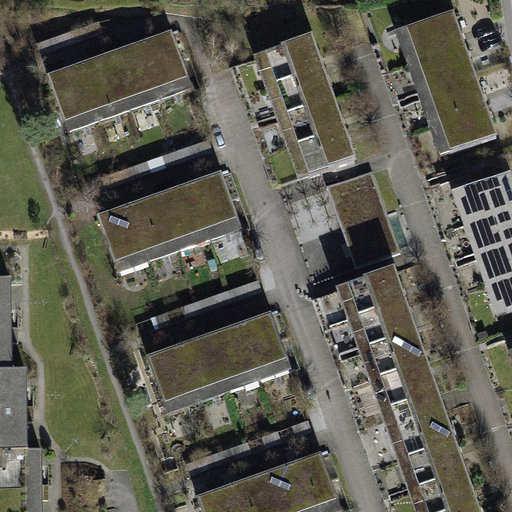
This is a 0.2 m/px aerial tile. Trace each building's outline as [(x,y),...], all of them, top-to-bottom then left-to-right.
[(418,64),(465,48),(454,18),(408,34),(418,64)] [(182,33),(171,37),(180,62),(191,59),(182,33)] [(140,47),(157,93),(187,82),(180,62),(171,37),(140,47)] [(275,88),(322,71),(311,40),(264,56),(275,88)] [(157,93),(140,47),(110,58),(126,104),(157,93)] [(429,94),(475,78),(465,48),(418,64),(429,94)] [(126,104),(110,58),(80,69),(96,115),(126,104)] [(96,115),(80,69),(49,80),(65,126),(96,115)] [(286,118),(333,102),(322,71),(275,88),(286,118)] [(440,124),(486,108),(475,78),(429,94),(440,124)] [(297,148),(343,132),(333,102),(286,118),(297,148)] [(486,108),(440,124),(450,155),(496,139),(486,108)] [(343,132),(297,148),(308,179),(354,163),(343,132)] [(338,184),(368,266),(400,254),(371,173),(338,184)] [(231,174),(221,177),(230,204),(241,200),(231,174)] [(190,188),(206,234),(237,223),(230,204),(221,177),(190,188)] [(475,223),(511,209),(511,181),(511,177),(465,193),(475,223)] [(206,234),(190,188),(159,198),(176,244),(206,234)] [(176,244),(159,198),(129,209),(145,255),(176,244)] [(145,255),(129,209),(99,220),(115,266),(145,255)] [(486,253),(511,243),(511,209),(475,223),(486,253)] [(496,284),(511,278),(511,243),(486,253),(496,284)] [(349,290),(360,320),(404,304),(393,273),(349,290)] [(511,278),(496,284),(507,314),(511,312),(511,278)] [(0,376),(12,376),(11,284),(0,283),(0,376)] [(415,334),(404,304),(360,320),(370,350),(415,334)] [(280,313),(270,317),(279,343),(290,339),(280,313)] [(270,317),(240,328),(256,374),(286,363),(279,343),(270,317)] [(226,384),(256,374),(240,328),(210,339),(226,384)] [(425,364),(415,334),(370,350),(381,379),(425,364)] [(195,395),(226,384),(210,339),(179,349),(195,395)] [(165,406),(195,395),(179,349),(149,360),(165,406)] [(437,396),(425,364),(381,379),(393,412),(437,396)] [(0,454),(28,454),(27,376),(12,376),(0,376),(0,454)] [(443,412),(437,396),(393,412),(398,428),(443,412)] [(454,443),(443,412),(398,428),(409,459),(454,443)] [(465,474),(454,443),(409,459),(420,490),(465,474)] [(330,453),(320,457),(329,483),(339,479),(330,453)] [(0,511),(42,511),(42,454),(28,454),(0,454),(0,511)] [(289,468),(305,511),(313,511),(337,504),(329,483),(320,457),(289,468)] [(305,511),(289,468),(259,479),(271,511),(305,511)] [(452,511),(476,504),(465,474),(420,490),(427,511),(452,511)] [(271,511),(259,479),(228,490),(236,511),(271,511)] [(236,511),(228,490),(198,500),(202,511),(236,511)]
